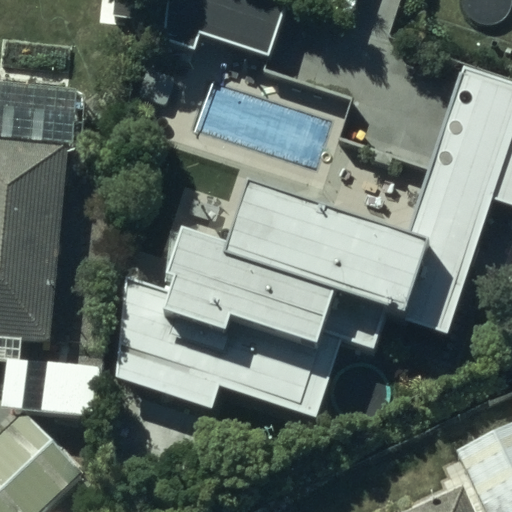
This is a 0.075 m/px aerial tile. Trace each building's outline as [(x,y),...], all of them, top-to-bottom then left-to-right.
[(269,52),(281,5),(261,0),(172,0),(162,41),(198,50),(202,34),(269,52)] [(511,199),(511,80),(464,66),(412,230),(254,180),(234,243),(191,230),(171,293),(133,281),(101,382),(220,420),(228,395),(321,424),(348,339),(383,350),(395,311),(451,329),(494,194),(511,199)] [(65,143),(0,137),(0,332),(49,337),(65,143)] [(96,367),(12,359),(7,408),(14,408),(14,422),(0,436),(0,511),(50,511),(89,479),(29,411),(91,417),(96,367)] [(511,421),(456,447),(486,511),(503,511),(511,508),(511,421)] [(478,511),(465,481),(401,510),(402,511),(478,511)]
